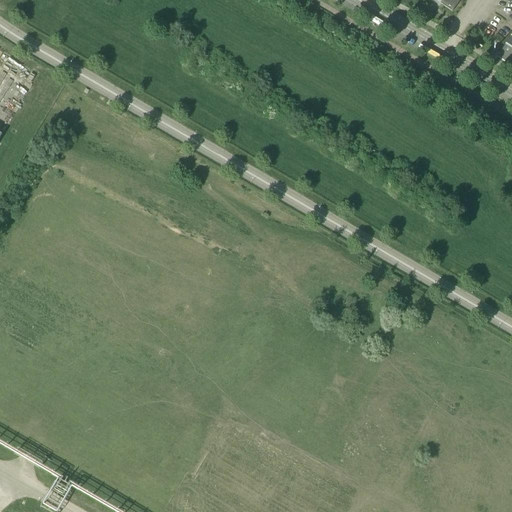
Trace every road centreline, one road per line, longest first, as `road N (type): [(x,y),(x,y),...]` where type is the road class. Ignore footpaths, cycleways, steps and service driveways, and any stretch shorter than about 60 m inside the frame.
road 1 (unclassified): [(0,25),(511,326)]
road 2 (secondary): [(511,90),(358,0)]
